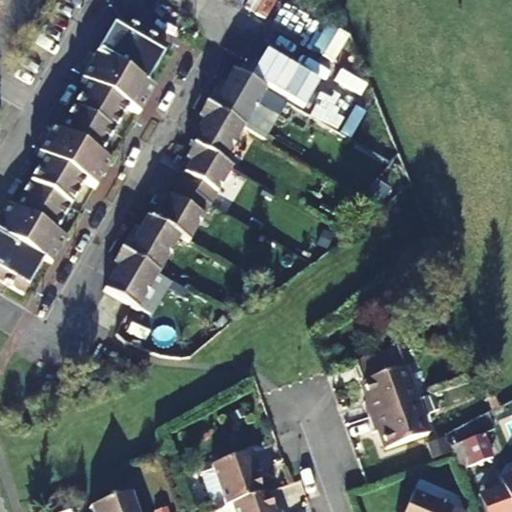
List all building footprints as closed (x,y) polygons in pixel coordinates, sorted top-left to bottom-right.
[(90,63),(140,90),(159,55),(111,28),(90,63)] [(82,89),(121,110),(135,118),(148,94),(140,90),(90,63),(76,86),(82,89)] [(227,70),(201,106),(238,128),(254,102),(273,114),(281,101),(227,70)] [(69,111),(109,133),(121,110),(82,89),(69,111)] [(192,148),(219,164),(238,128),(201,106),(195,116),(199,119),(184,144),(192,148)] [(93,161),(109,133),(69,111),(53,138),(93,161)] [(38,165),(78,187),(91,194),(106,168),(93,161),(53,138),(48,134),(32,162),(38,165)] [(192,148),(170,185),(206,205),(223,214),(243,178),(219,164),(192,148)] [(23,189),(63,212),(78,187),(38,165),(23,189)] [(170,185),(150,222),(177,237),(184,242),(206,205),(170,185)] [(49,235),(63,212),(23,189),(9,212),(49,235)] [(0,215),(0,245),(34,266),(44,272),(62,242),(49,235),(9,212),(4,209),(0,215)] [(115,250),(155,273),(177,237),(150,222),(143,218),(127,242),(122,240),(115,250)] [(0,282),(18,294),(34,266),(0,245),(0,282)] [(98,289),(124,304),(134,311),(155,273),(115,250),(98,289)] [(84,312),(111,327),(124,304),(98,289),(84,312)] [(366,390),(361,393),(367,410),(410,395),(388,333),(350,346),(366,390)] [(425,439),(410,395),(367,410),(374,431),(380,429),(388,453),(425,439)] [(457,472),(490,459),(480,436),(448,449),(457,472)] [(207,463),(222,503),(233,500),(264,489),(256,468),(261,461),(254,444),(207,463)] [(511,511),(511,476),(498,482),(500,489),(509,511),(511,511)] [(264,489),(233,500),(237,511),(283,511),(282,508),(277,510),(269,487),(264,489)] [(459,511),(407,489),(398,511),(459,511)] [(481,511),(509,511),(500,489),(476,499),(481,511)] [(128,511),(121,492),(81,508),(82,511),(128,511)]
